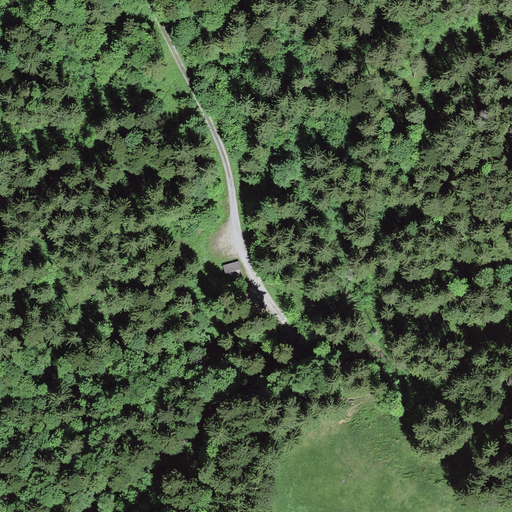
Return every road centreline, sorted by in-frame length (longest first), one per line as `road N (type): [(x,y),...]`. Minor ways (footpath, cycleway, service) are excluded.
road 1 (unclassified): [(242,251),(274,310),(280,362),(125,511)]
road 2 (track): [(143,0),(219,138),(242,251)]
